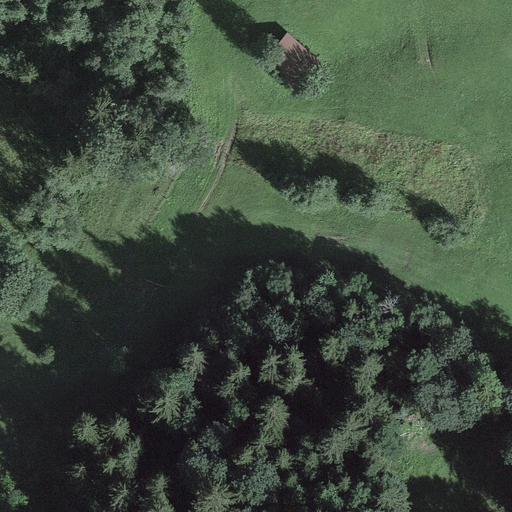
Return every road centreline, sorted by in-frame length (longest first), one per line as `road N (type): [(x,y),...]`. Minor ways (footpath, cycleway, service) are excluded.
road 1 (track): [(0,450),(117,361),(231,168),(259,54),(321,0)]
road 2 (track): [(405,0),(439,93),(511,227)]
